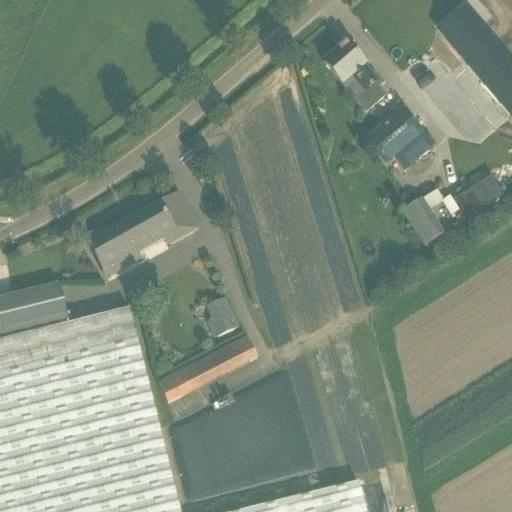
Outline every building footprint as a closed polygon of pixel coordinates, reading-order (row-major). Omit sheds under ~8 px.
[(511,66),(466,11),(439,35),(510,119),(511,116),(511,66)] [(379,83),(366,68),(347,46),(324,65),(356,103),(379,83)] [(458,58),(433,73),(441,85),(431,91),(443,109),(477,88),(458,58)] [(364,141),(384,167),(394,160),(404,175),(435,149),(401,109),(364,141)] [(496,179),(448,201),(459,225),(507,202),(496,179)] [(440,194),(405,210),(422,249),(446,238),(433,210),(445,205),(440,194)] [(198,231),(178,195),(87,245),(107,280),(141,262),(138,254),(163,241),(167,248),(198,231)] [(365,511),(359,486),(253,511),(179,511),(129,312),(69,327),(59,288),(0,302),(0,511),(365,511)] [(213,323),(207,325),(215,342),(239,331),(231,315),(213,323)] [(250,337),(157,382),(168,405),(261,360),(250,337)]
